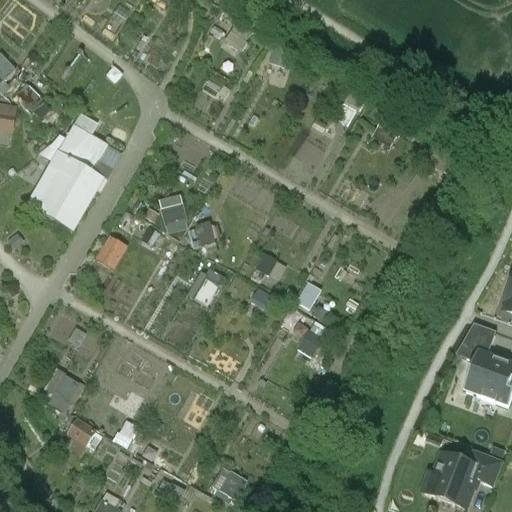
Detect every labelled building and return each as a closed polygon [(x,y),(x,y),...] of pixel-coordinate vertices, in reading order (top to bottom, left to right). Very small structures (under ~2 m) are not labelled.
[(254,33),(239,22),(238,24),(239,25),(231,36),(245,46),(254,33)] [(14,75),(0,59),(0,80),(4,85),(15,75),(14,75)] [(42,104),(27,89),(26,88),(16,99),(32,115),(43,104),(42,104)] [(363,104),(348,95),(347,96),(347,97),(341,108),(342,108),(356,115),(355,116),(356,116),(363,104)] [(15,120),(0,117),(0,132),(11,134),(11,135),(13,135),(15,120)] [(405,128),(387,117),(380,129),(398,140),(405,128)] [(71,134),(49,172),(62,179),(41,217),(71,235),(102,182),(93,176),(105,154),(71,134)] [(466,166),(453,159),(443,176),(444,177),(445,176),(455,182),(456,183),(466,166)] [(183,212),(163,217),(161,217),(165,232),(188,226),(184,211),(183,211),(183,212)] [(210,226),(196,230),(202,252),(216,248),(216,247),(210,227),(211,227),(210,226)] [(264,257),(258,274),(283,284),(290,267),(264,257)] [(218,291),(205,284),(194,303),(206,311),(218,291)] [(296,305),(313,313),(323,291),(306,284),(296,305)] [(496,336),(474,328),(456,359),(474,366),(478,355),(488,359),(496,336)] [(488,359),(478,355),(474,366),(463,395),(482,401),(481,402),(495,407),(496,406),(508,411),(511,401),(511,367),(508,366),(507,368),(496,364),(497,362),(488,359)] [(78,388),(66,380),(65,381),(55,399),(54,399),(54,400),(67,407),(78,388)] [(95,437),(77,425),(69,436),(87,448),(95,437)] [(504,466),(474,455),(469,470),(480,474),(476,484),(494,492),(504,466)] [(469,470),(443,460),(434,483),(441,485),(435,501),(463,511),(465,511),(476,484),(480,474),(469,470)] [(232,477),(234,478),(223,497),(221,496),(236,505),(247,485),(233,477),(232,477)]
